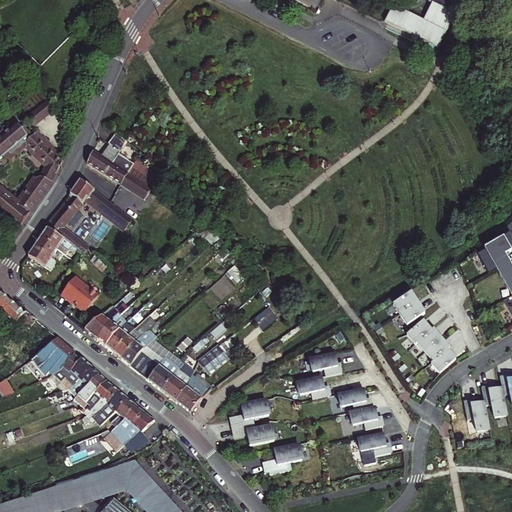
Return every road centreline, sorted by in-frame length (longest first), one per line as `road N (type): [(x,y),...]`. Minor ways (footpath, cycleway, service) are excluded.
road 1 (tertiary): [(0,278),(183,425),(262,511)]
road 2 (residential): [(154,0),(123,47),(68,176),(0,277)]
road 3 (residential): [(395,511),(413,491),(421,437),(441,386),(511,340)]
